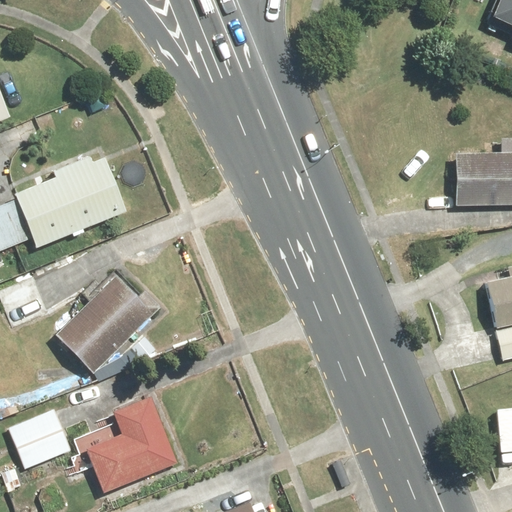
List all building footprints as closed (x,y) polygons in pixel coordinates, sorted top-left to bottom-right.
[(511,0),(495,0),(487,19),(511,29),(511,0)] [(511,153),(451,154),(452,206),(511,205),(511,153)] [(0,263),(0,262),(0,251),(29,240),(32,250),(123,214),(102,160),(89,165),(87,158),(50,172),(52,178),(10,195),(12,201),(0,205),(0,263)] [(112,275),(51,336),(91,375),(152,314),(112,275)] [(511,275),(482,282),(493,330),(511,325),(511,275)] [(34,276),(0,290),(0,307),(11,332),(51,314),(34,276)] [(511,327),(490,333),(498,363),(511,359),(511,327)] [(118,435),(82,450),(100,493),(174,463),(147,398),(109,414),(118,435)] [(49,410),(4,427),(20,468),(65,451),(49,410)] [(248,511),(245,503),(223,511),(248,511)]
